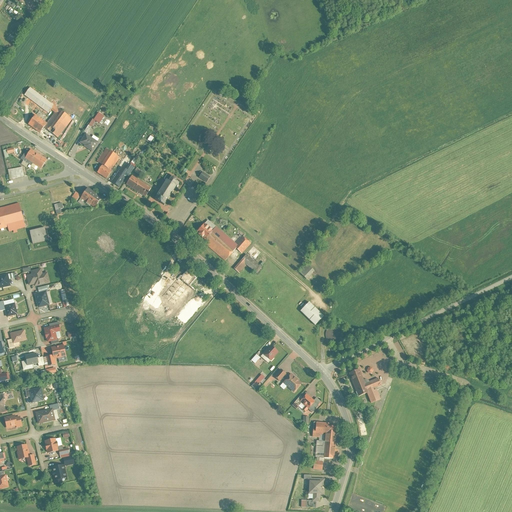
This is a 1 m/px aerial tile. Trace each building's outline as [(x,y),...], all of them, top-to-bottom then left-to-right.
[(35,116),(28,126),(40,134),(44,128),(58,138),(72,119),(29,88),(24,96),(48,114),(51,110),(54,113),(46,124),(35,116)] [(104,117),(98,113),(94,119),(99,123),(104,117)] [(93,119),(83,132),(86,134),(95,121),(93,119)] [(80,142),(84,145),(84,146),(92,152),(93,151),(98,142),(85,134),(80,142)] [(31,166),(32,164),(41,169),(47,160),(31,149),(29,152),(27,150),(20,159),(31,166)] [(106,178),(111,171),(120,158),(106,149),(97,161),(102,165),(97,172),(106,178)] [(135,168),(130,164),(126,169),(131,173),(135,168)] [(109,182),(118,188),(130,172),(120,166),(109,182)] [(24,177),(22,167),(8,170),(10,180),(24,177)] [(209,177),(202,173),(198,178),(205,182),(209,177)] [(132,176),(126,185),(145,198),(151,189),(132,176)] [(153,199),(163,205),(175,186),(166,180),(153,199)] [(93,208),(101,198),(88,188),(80,198),(93,208)] [(81,195),(76,192),(72,197),(77,201),(81,195)] [(25,227),(24,222),(19,203),(0,208),(0,228),(7,227),(9,232),(25,227)] [(195,233),(204,240),(212,231),(204,223),(195,233)] [(242,236),(235,243),(216,226),(212,231),(204,240),(203,241),(224,260),(235,248),(242,254),(251,243),(242,236)] [(43,228),(29,231),(32,244),(46,241),(43,228)] [(246,254),(234,268),(239,273),(246,265),(256,274),(261,267),(246,254)] [(315,272),(308,265),(300,273),(306,280),(315,272)] [(41,269),(31,271),(30,268),(22,270),(24,274),(26,274),(29,286),(34,285),(34,287),(50,283),(47,272),(42,273),(41,269)] [(165,285),(147,304),(160,316),(172,304),(177,309),(194,290),(189,286),(195,278),(188,271),(181,279),(180,278),(170,290),(165,285)] [(0,288),(11,286),(9,280),(15,278),(14,273),(0,276),(0,288)] [(278,307),(270,316),(279,324),(287,315),(308,334),(314,327),(296,312),(307,300),(291,285),(274,304),(278,307)] [(37,288),(39,293),(34,294),(37,308),(49,305),(46,292),(48,291),(46,286),(37,288)] [(324,316),(309,302),(300,312),(315,326),(324,316)] [(17,314),(14,303),(4,306),(7,317),(17,314)] [(183,309),(177,316),(181,319),(187,312),(183,309)] [(58,325),(44,328),(46,337),(47,337),(48,342),(58,340),(56,332),(60,331),(58,325)] [(10,334),(11,340),(8,341),(11,348),(21,345),(21,342),(27,341),(24,330),(10,334)] [(65,344),(53,347),(55,358),(68,356),(65,344)] [(272,361),(280,352),(273,346),(266,355),(272,361)] [(26,356),(27,361),(23,362),(25,371),(34,369),(33,365),(39,364),(40,368),(56,364),(54,355),(39,358),(38,353),(26,356)] [(2,361),(0,361),(0,380),(0,381),(10,379),(8,372),(5,373),(2,361)] [(282,369),(276,377),(281,381),(283,379),(286,382),(284,384),(295,393),(303,384),(293,374),(290,378),(287,375),(288,374),(282,369)] [(382,399),(377,387),(382,385),(379,379),(366,384),(361,369),(350,373),(360,397),(368,394),(372,403),(382,399)] [(263,375),(253,386),(256,389),(266,378),(263,375)] [(28,397),(31,397),(33,404),(45,401),(43,389),(31,392),(30,388),(26,389),(28,397)] [(308,394),(304,398),(302,396),(293,406),(298,409),(303,404),(310,409),(313,412),(322,402),(317,398),(315,401),(308,394)] [(56,420),(60,419),(58,410),(61,409),(60,404),(51,406),(51,409),(37,412),(40,424),(56,421),(56,420)] [(21,417),(16,418),(16,415),(5,418),(8,428),(18,426),(18,428),(23,427),(21,417)] [(340,450),(337,450),(339,427),(330,426),(330,424),(315,422),(314,437),(320,437),(320,442),(318,441),(317,458),(318,458),(318,461),(316,461),(315,469),(323,470),(324,462),(324,459),(325,459),(336,460),(339,460),(340,450)] [(57,438),(46,441),(49,453),(60,451),(57,438)] [(35,455),(31,456),(28,444),(17,447),(20,460),(27,458),(30,467),(38,465),(35,455)] [(61,453),(62,459),(76,455),(75,452),(71,453),(71,450),(61,453)] [(69,480),(65,463),(53,466),(57,483),(69,480)] [(0,489),(10,487),(7,475),(0,476),(0,489)] [(309,499),(313,499),(313,501),(303,500),(302,507),(317,508),(317,501),(321,502),(322,494),(323,494),(323,485),(326,486),(326,479),(313,478),(313,475),(305,475),(305,479),(308,479),(307,485),(311,485),(310,494),(309,494),(309,499)]
